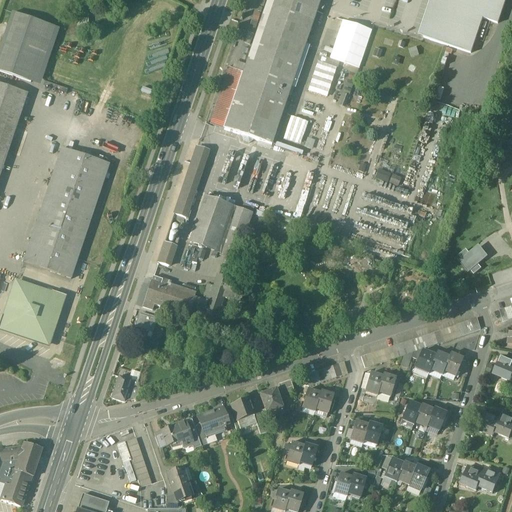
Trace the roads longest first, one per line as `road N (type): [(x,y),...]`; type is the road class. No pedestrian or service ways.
road 1 (primary): [(78,415),(220,0)]
road 2 (residential): [(131,416),(345,343)]
road 3 (residential): [(434,511),(488,332),(479,297)]
road 4 (residential): [(313,511),(355,374),(345,343)]
road 5 (residential): [(345,343),(479,297)]
